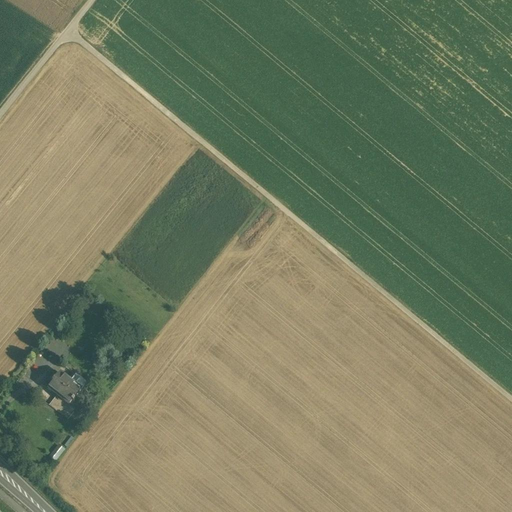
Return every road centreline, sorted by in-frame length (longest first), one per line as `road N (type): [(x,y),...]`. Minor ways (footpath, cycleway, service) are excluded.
road 1 (track): [(65,29),(511,399)]
road 2 (track): [(89,0),(0,111)]
